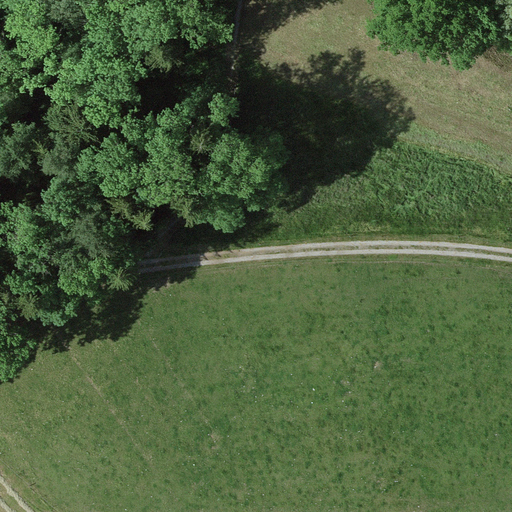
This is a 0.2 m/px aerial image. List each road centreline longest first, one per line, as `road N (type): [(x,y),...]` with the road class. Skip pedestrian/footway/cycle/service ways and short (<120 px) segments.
road 1 (track): [(511,253),(324,245),(142,266)]
road 2 (track): [(142,266),(80,278),(17,300),(0,315)]
